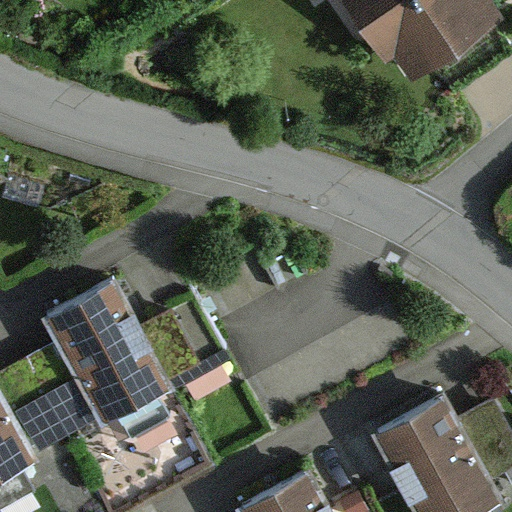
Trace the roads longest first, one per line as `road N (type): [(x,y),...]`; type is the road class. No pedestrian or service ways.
road 1 (residential): [(419,227),(342,186),(127,132),(0,72)]
road 2 (residential): [(419,227),(511,148)]
